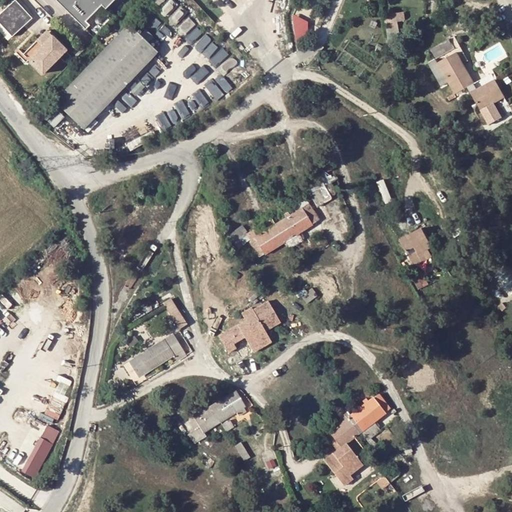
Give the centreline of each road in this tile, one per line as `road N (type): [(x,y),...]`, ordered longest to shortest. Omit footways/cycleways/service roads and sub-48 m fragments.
road 1 (residential): [(204,358),(227,378),(253,382),(307,340),(345,339),(373,361),(456,511)]
road 2 (unclassified): [(65,182),(103,270),(87,416)]
road 3 (residential): [(180,153),(193,180),(169,227),(204,358)]
road 4 (residential): [(320,41),(180,153)]
road 5 (residential): [(87,416),(204,358)]
